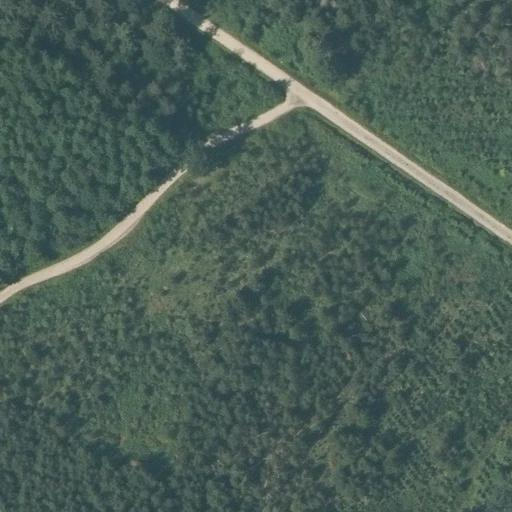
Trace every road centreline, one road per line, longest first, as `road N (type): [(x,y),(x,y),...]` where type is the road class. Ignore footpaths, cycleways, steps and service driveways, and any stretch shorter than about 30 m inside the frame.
road 1 (track): [(164,0),(511,238)]
road 2 (track): [(306,96),(212,145),(89,255),(0,298)]
